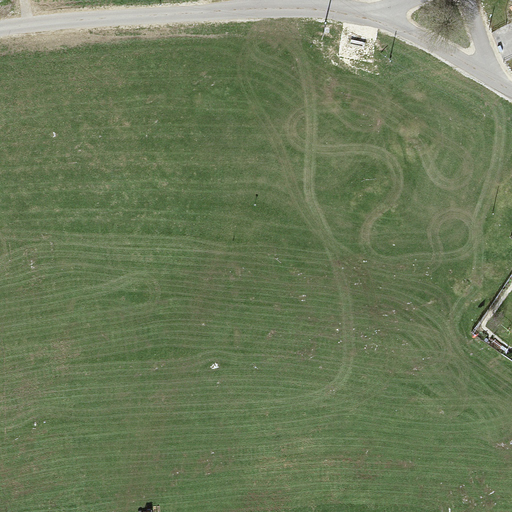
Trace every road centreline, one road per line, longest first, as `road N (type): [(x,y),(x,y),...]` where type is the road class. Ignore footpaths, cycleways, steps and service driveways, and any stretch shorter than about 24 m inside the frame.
road 1 (track): [(384,16),(197,450),(190,511)]
road 2 (unclassified): [(0,32),(230,15),(384,16)]
road 3 (unclassified): [(384,16),(495,76)]
